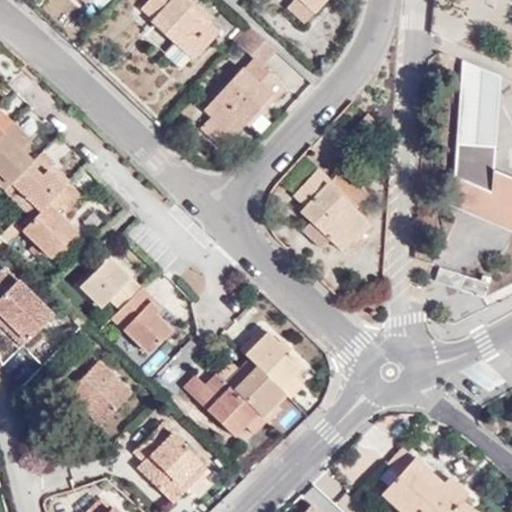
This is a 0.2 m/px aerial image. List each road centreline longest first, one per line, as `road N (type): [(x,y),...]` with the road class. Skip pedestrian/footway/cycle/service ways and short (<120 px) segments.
road 1 (residential): [(389,372),(404,335),(399,302),(419,0)]
road 2 (residential): [(245,236),(205,275),(2,61)]
road 3 (residential): [(216,209),(0,18)]
road 4 (residential): [(216,209),(344,85),(381,0)]
road 5 (residential): [(389,372),(245,236)]
road 6 (tertiary): [(249,511),(389,372)]
road 7 (residential): [(389,372),(511,465)]
road 8 (tertiary): [(389,372),(511,334)]
